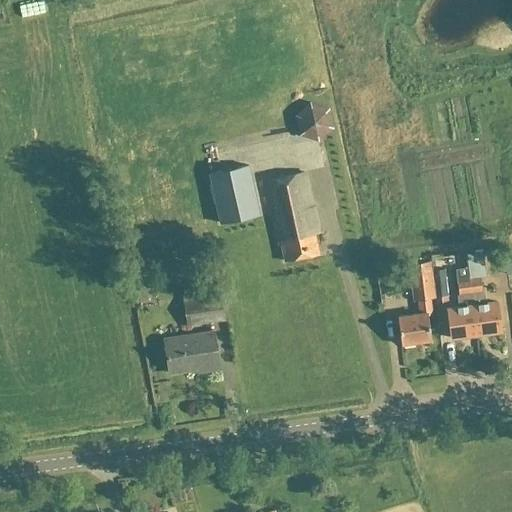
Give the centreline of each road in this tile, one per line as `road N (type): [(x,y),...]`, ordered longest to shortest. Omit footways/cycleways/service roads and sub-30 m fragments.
road 1 (tertiary): [(0,477),(511,406)]
road 2 (unknown): [(401,421),(311,161)]
